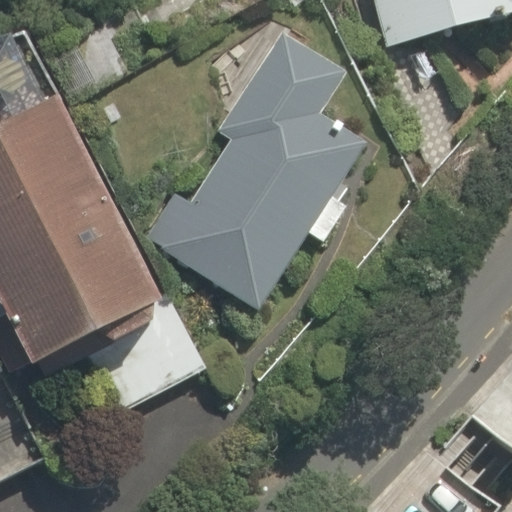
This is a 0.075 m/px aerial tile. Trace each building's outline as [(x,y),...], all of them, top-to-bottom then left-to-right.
[(511,0),(373,0),(385,46),(511,15),(511,0)] [(141,243),(253,313),(360,143),(316,115),(343,72),(275,29),(207,136),(221,145),(183,207),(169,199),(141,243)] [(52,93),(0,119),(0,325),(20,364),(156,294),(52,93)] [(511,355),(469,416),(511,446),(511,355)] [(493,511),(434,463),(393,511),(493,511)]
